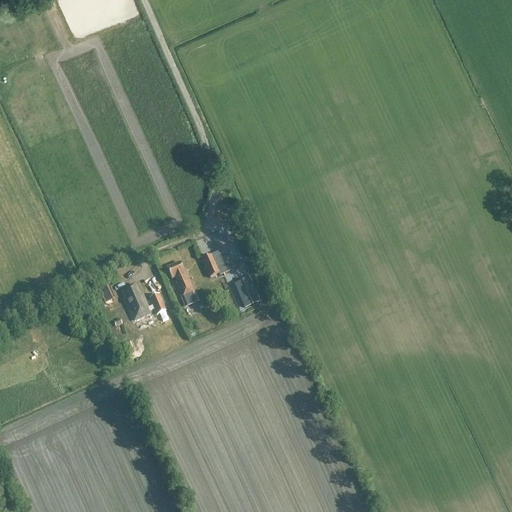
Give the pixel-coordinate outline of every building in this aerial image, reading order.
[(211,256),(202,260),(210,279),(219,275),(220,277),(229,273),(225,264),(217,268),(211,256)] [(184,273),(180,263),(167,269),(172,280),(175,279),(176,282),(174,283),(181,298),(195,292),(186,272),(184,273)] [(245,309),(260,302),(250,279),(242,282),(235,285),(237,291),(245,309)] [(115,300),(108,284),(98,288),(105,305),(115,300)] [(136,286),(123,291),(128,302),(126,302),(134,321),(150,314),(150,313),(155,311),(157,315),(166,311),(159,295),(150,299),(153,307),(148,309),(144,300),(142,301),(136,286)] [(135,350),(132,342),(121,347),(124,354),(135,350)]
